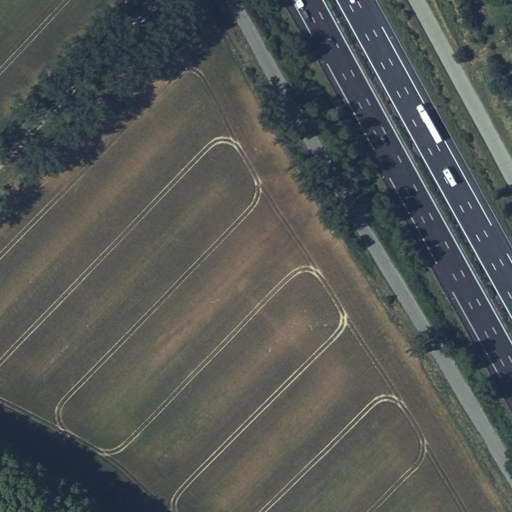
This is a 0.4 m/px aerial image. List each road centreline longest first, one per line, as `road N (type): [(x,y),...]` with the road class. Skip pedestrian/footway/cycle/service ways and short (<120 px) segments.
road 1 (motorway): [(307,0),(511,371)]
road 2 (motorway): [(511,287),(351,0)]
road 3 (unclassified): [(0,167),(164,0)]
road 4 (unclassified): [(415,0),(511,177)]
